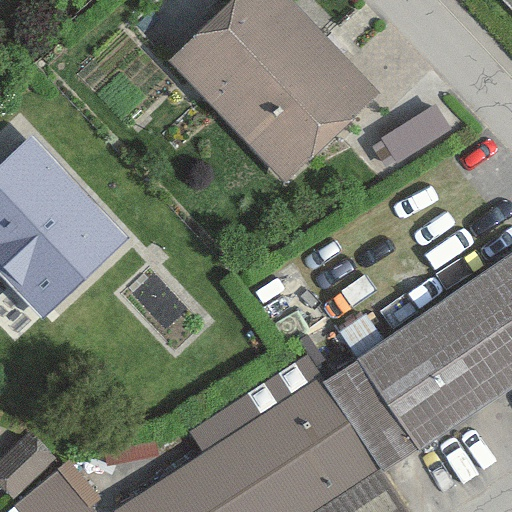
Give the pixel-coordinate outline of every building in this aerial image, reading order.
[(372,93),(280,0),(230,0),(163,66),(279,184),(372,93)] [(0,164),(0,273),(44,318),(127,237),(29,137),(0,164)] [(511,257),(315,387),(373,475),(511,384),(511,257)] [(315,387),(296,359),(184,432),(198,453),(109,511),(397,511),(373,475),(315,387)] [(46,460),(24,435),(0,456),(0,490),(5,496),(46,460)] [(84,511),(89,508),(57,468),(11,504),(17,511),(84,511)]
